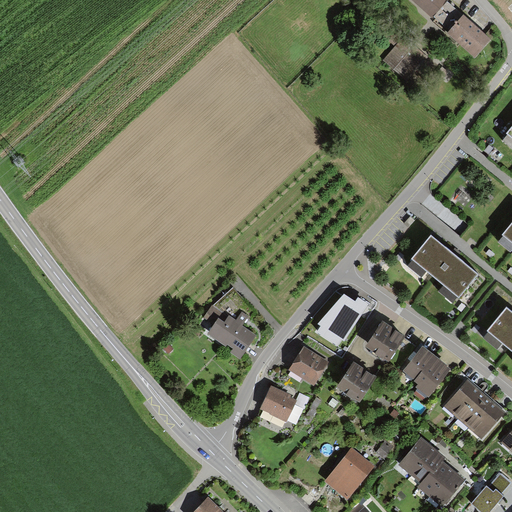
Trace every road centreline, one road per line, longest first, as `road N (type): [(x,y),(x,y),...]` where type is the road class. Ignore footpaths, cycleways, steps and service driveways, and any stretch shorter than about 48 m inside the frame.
road 1 (tertiary): [(208,450),(0,201)]
road 2 (residential): [(511,62),(338,270)]
road 3 (residential): [(338,270),(267,352),(208,450)]
road 4 (residential): [(338,270),(511,392)]
